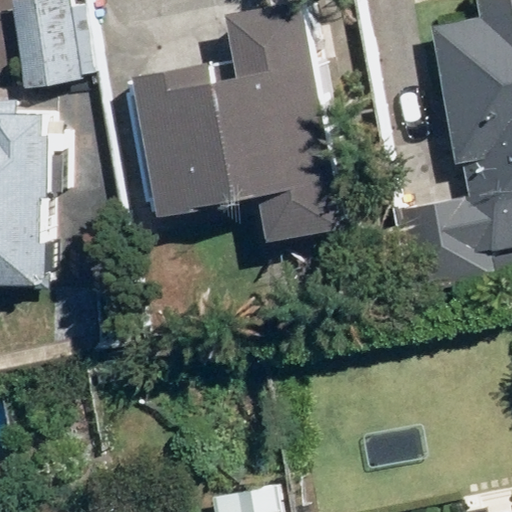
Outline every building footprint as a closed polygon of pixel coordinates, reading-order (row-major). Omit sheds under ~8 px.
[(96,73),(84,0),(26,0),(39,82),(96,73)] [(321,0),(276,0),(249,5),(260,67),(232,72),(228,54),(155,67),(180,205),(280,187),(288,231),(361,218),(321,0)] [(511,0),(494,0),(497,11),(449,19),(472,155),(479,154),(487,202),(511,197),(511,0)] [(0,282),(66,283),(66,103),(0,102),(0,282)] [(476,206),(464,140),(401,152),(425,279),(496,266),(484,205),(476,206)] [(296,511),(292,476),(231,483),(234,511),(296,511)]
